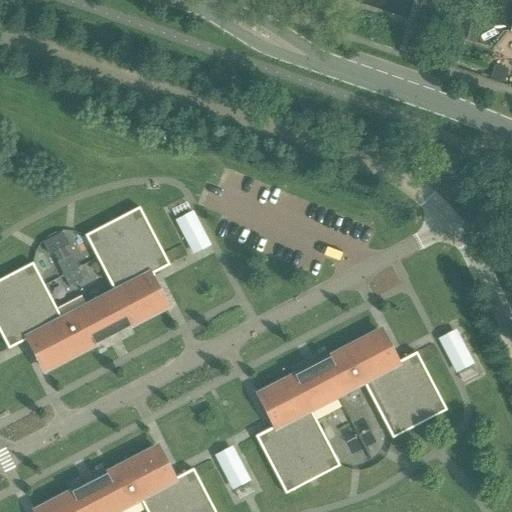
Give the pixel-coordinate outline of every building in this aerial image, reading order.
[(494,67),(489,80),(503,85),(508,72),(494,67)] [(33,263),(0,280),(0,333),(8,349),(28,339),(44,370),(110,336),(165,307),(149,276),(169,265),(139,208),(85,236),(114,292),(61,320),(33,263)] [(191,214),(177,221),(194,253),(208,245),(191,214)] [(379,332),(258,395),(275,426),(255,437),(285,494),(339,466),(310,410),(362,382),(392,439),(446,410),(416,353),(396,363),(379,332)] [(454,332),(440,340),(456,371),(471,364),(454,332)] [(156,448),(35,511),(113,511),(139,499),(146,511),(214,511),(192,469),(173,479),(156,448)] [(231,449),(217,456),(233,488),(247,481),(231,449)]
